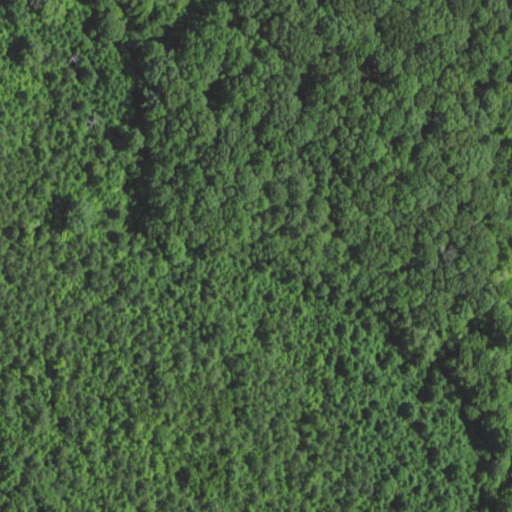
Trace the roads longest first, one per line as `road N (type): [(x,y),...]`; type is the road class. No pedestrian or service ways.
road 1 (residential): [(511,375),(500,375),(445,310),(151,236),(0,230)]
road 2 (residential): [(500,375),(508,511)]
